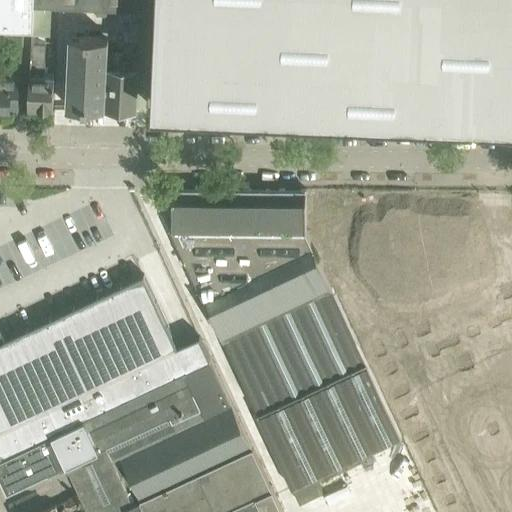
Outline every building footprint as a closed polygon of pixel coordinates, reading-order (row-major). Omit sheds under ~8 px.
[(0,0),(0,29),(32,31),(32,6),(32,0),(0,0)] [(151,0),(32,0),(32,6),(51,7),(109,9),(151,10),(151,0)] [(511,0),(160,0),(156,102),(511,118),(511,0)] [(67,105),(105,106),(106,63),(107,34),(70,33),(67,105)] [(53,106),(53,105),(54,73),(45,73),(46,36),(31,36),(29,105),(38,105),(40,105),(42,108),(49,108),(51,105),(53,106)] [(106,63),(105,106),(137,107),(139,67),(139,48),(122,48),(122,64),(106,63)] [(0,105),(10,106),(10,102),(17,102),(19,68),(2,68),(2,76),(0,76),(0,105)] [(169,197),(169,206),(173,206),(173,229),(205,299),(314,248),(306,229),(306,188),(173,187),(173,197),(169,197)] [(314,248),(205,299),(223,338),(332,286),(314,248)] [(3,339),(0,340),(0,452),(2,456),(211,358),(205,345),(182,356),(144,273),(4,339),(3,339)] [(332,286),(223,338),(257,411),(259,415),(368,364),(332,286)] [(511,511),(511,286),(505,290),(511,304),(511,313),(434,349),(424,327),(377,349),(451,511),(511,511)] [(0,456),(0,474),(7,490),(49,472),(66,464),(73,478),(122,455),(232,404),(211,358),(2,456),(1,457),(0,456)] [(368,364),(259,415),(300,502),(320,492),(313,477),(402,436),(368,364)] [(252,448),(232,404),(122,455),(142,498),(252,448)] [(142,498),(141,499),(146,511),(282,511),(252,448),(142,498)] [(80,494),(86,505),(89,511),(112,511),(126,506),(141,499),(142,498),(122,455),(73,478),(80,494)] [(67,499),(73,511),(86,505),(80,494),(79,494),(67,499)] [(129,511),(146,511),(141,499),(126,506),(129,511)]
